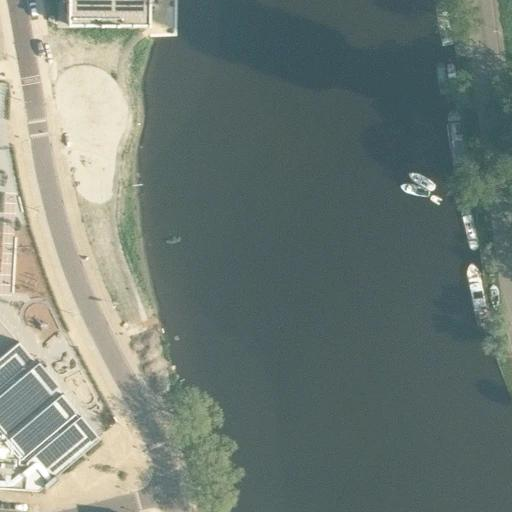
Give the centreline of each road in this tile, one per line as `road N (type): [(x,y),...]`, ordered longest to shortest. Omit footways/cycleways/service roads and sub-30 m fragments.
road 1 (tertiary): [(172,486),(69,278),(12,0)]
road 2 (unclassified): [(511,254),(474,0)]
